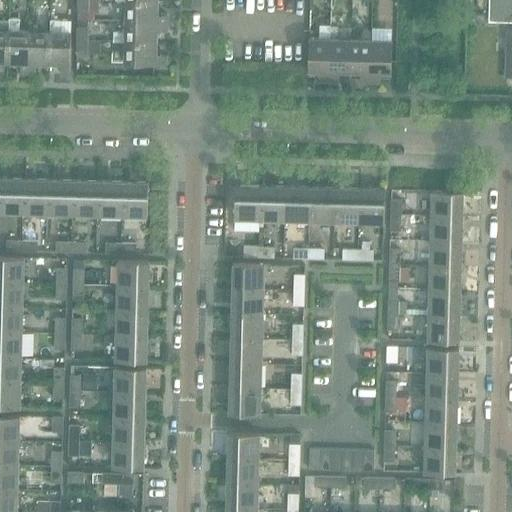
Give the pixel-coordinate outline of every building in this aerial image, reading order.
[(88,11),(88,0),(76,0),(76,11),(88,11)] [(157,14),(158,1),(126,0),(126,21),(167,22),(167,14),(157,14)] [(511,20),(511,0),(489,0),(489,20),(511,20)] [(0,60),(8,61),(10,16),(8,16),(7,19),(0,18),(0,60)] [(29,73),(30,31),(18,31),(18,16),(10,16),(8,61),(21,61),(20,72),(29,73)] [(50,62),(51,18),(49,18),(49,31),(30,31),(29,73),(37,73),(37,62),(50,62)] [(51,18),(50,62),(62,63),(62,74),(70,74),(72,32),(60,32),(60,19),(51,18)] [(329,81),(331,26),(330,26),(330,20),(324,20),(324,25),(322,25),(322,38),(309,38),(308,70),(320,71),(319,81),(329,81)] [(167,31),(167,22),(126,21),(125,30),(113,30),(112,41),(125,42),(157,43),(157,30),(167,31)] [(76,40),(99,41),(99,39),(87,39),(88,26),(76,25),(76,40)] [(350,72),(351,39),(336,39),(337,26),(331,26),(329,81),(339,81),(339,71),(350,72)] [(369,82),(371,40),(371,31),(368,30),(364,30),(361,32),(360,35),(360,39),(351,39),(350,72),(361,72),(361,82),(369,82)] [(99,53),(99,41),(76,40),(76,52),(99,53)] [(371,40),(369,82),(379,83),(380,72),(391,73),(392,40),(371,40)] [(156,56),(157,43),(125,42),(124,63),(166,64),(166,56),(156,56)] [(0,211),(23,212),(24,179),(0,177),(0,211)] [(48,213),(49,179),(24,179),(23,212),(48,213)] [(73,213),(74,180),(49,179),(48,213),(73,213)] [(98,214),(99,181),(74,180),(73,213),(98,214)] [(123,215),(123,181),(99,181),(98,214),(123,215)] [(123,181),(123,215),(147,215),(148,182),(123,181)] [(260,218),(261,185),(236,184),(235,218),(260,218)] [(285,219),(286,186),(261,185),(260,218),(285,219)] [(309,220),(310,186),(286,186),(285,219),(309,220)] [(334,220),(335,187),(310,186),(309,220),(334,220)] [(359,221),(360,188),(335,187),(334,220),(359,221)] [(360,188),(359,221),(384,222),(386,189),(360,188)] [(431,215),(463,216),(463,191),(432,190),(431,215)] [(390,214),(401,214),(401,198),(390,198),(390,214)] [(400,229),(401,214),(390,214),(389,229),(400,229)] [(462,241),(463,216),(431,215),(431,240),(462,241)] [(92,234),(92,223),(62,222),(61,233),(92,234)] [(22,250),(22,239),(6,239),(5,249),(22,250)] [(22,239),(22,250),(37,251),(37,240),(22,239)] [(72,251),(72,240),(55,240),(55,251),(72,251)] [(72,240),(72,251),(86,252),(86,241),(72,240)] [(461,266),(462,241),(431,240),(430,265),(461,266)] [(121,253),(122,242),(104,241),(104,252),(121,253)] [(122,242),(121,253),(136,253),(136,242),(122,242)] [(259,256),(259,246),(244,245),(244,256),(259,256)] [(259,246),(259,256),(274,257),(274,246),(259,246)] [(308,258),(308,247),(293,247),(292,257),(308,258)] [(308,247),(308,258),(324,258),(324,248),(308,247)] [(388,264),(399,264),(400,248),(389,247),(388,264)] [(358,259),(358,248),(341,248),(341,259),(358,259)] [(358,248),(358,259),(373,260),(373,249),(358,248)] [(0,281),(24,282),(24,257),(0,256),(0,281)] [(118,285),(149,285),(149,260),(119,260),(118,285)] [(233,288),(263,288),(264,263),(233,263),(233,288)] [(399,279),(399,264),(388,264),(388,279),(399,279)] [(461,291),(461,266),(430,265),(429,290),(461,291)] [(55,283),(66,283),(67,266),(55,266),(55,283)] [(72,283),(83,284),(84,267),(73,267),(72,283)] [(293,290),(303,290),(304,273),(293,272),(293,290)] [(0,306),(23,307),(24,282),(0,281),(0,306)] [(66,298),(66,283),(55,283),(54,298),(66,298)] [(83,299),(83,284),(72,283),(72,298),(83,299)] [(148,310),(149,285),(118,285),(117,310),(148,310)] [(263,313),(263,288),(233,288),(232,313),(263,313)] [(303,305),(303,290),(293,290),(292,304),(303,305)] [(460,316),(461,291),(429,290),(429,315),(460,316)] [(387,314),(398,314),(398,313),(406,313),(406,299),(398,299),(398,297),(388,297),(387,314)] [(0,331),(22,332),(23,307),(0,306),(0,331)] [(147,336),(148,310),(117,310),(117,335),(147,336)] [(262,338),(263,313),(232,313),(231,337),(262,338)] [(398,328),(398,314),(387,314),(387,328),(398,328)] [(459,341),(460,316),(429,315),(428,340),(459,341)] [(54,333),(65,333),(65,317),(54,316),(54,333)] [(71,333),(82,334),(82,317),(71,317),(71,333)] [(285,339),(302,339),(302,323),(292,323),(291,338),(285,338),(285,339)] [(0,356),(22,357),(22,332),(0,331),(0,356)] [(64,347),(65,333),(54,333),(54,347),(64,347)] [(81,348),(82,334),(71,333),(70,348),(81,348)] [(147,361),(147,336),(117,335),(116,360),(147,361)] [(261,363),(262,338),(231,337),(231,362),(261,363)] [(301,364),(302,339),(285,339),(285,351),(291,351),(291,364),(301,364)] [(386,361),(397,361),(397,346),(386,346),(386,361)] [(427,372),(458,373),(459,348),(428,347),(427,372)] [(0,381),(21,382),(22,357),(0,356),(0,381)] [(261,388),(261,363),(231,362),(230,387),(261,388)] [(53,383),(63,383),(64,366),(53,366),(53,383)] [(115,391),(146,392),(146,367),(116,366),(115,391)] [(385,396),(396,396),(397,370),(385,370),(385,396)] [(290,389),(301,389),(301,372),(290,372),(290,389)] [(458,398),(458,373),(427,372),(426,397),(458,398)] [(69,390),(80,390),(81,373),(70,373),(69,390)] [(0,406),(20,407),(21,382),(0,381),(0,406)] [(63,397),(63,383),(53,383),(52,397),(63,397)] [(260,413),(261,388),(230,387),(229,412),(260,413)] [(300,404),(301,389),(290,389),(289,404),(300,404)] [(80,394),(80,390),(69,390),(69,405),(80,405),(80,401),(90,401),(90,394),(80,394)] [(145,417),(146,392),(115,391),(115,417),(145,417)] [(395,410),(396,396),(385,396),(384,410),(395,410)] [(457,423),(458,398),(426,397),(426,422),(457,423)] [(0,439),(19,440),(20,415),(0,414),(0,439)] [(51,430),(62,431),(63,416),(52,416),(51,430)] [(144,442),(145,417),(115,417),(114,442),(144,442)] [(456,448),(457,423),(426,422),(425,447),(456,448)] [(68,440),(79,441),(79,423),(68,423),(68,440)] [(384,446),(394,446),(395,429),(384,428),(384,446)] [(288,459),(298,459),(299,431),(289,430),(288,459)] [(228,457),(259,458),(260,433),(229,432),(228,457)] [(0,464),(18,465),(19,440),(0,439),(0,464)] [(78,454),(79,441),(68,440),(68,454),(78,454)] [(144,468),(144,442),(114,442),(113,467),(144,468)] [(394,460),(394,446),(384,446),(383,460),(394,460)] [(456,473),(456,448),(425,447),(424,472),(456,473)] [(319,469),(320,448),(309,448),(309,469),(319,469)] [(330,470),(331,449),(320,448),(319,469),(330,470)] [(341,470),(342,449),(331,449),(330,470),(341,470)] [(352,470),(353,449),(342,449),(341,470),(352,470)] [(363,471),(364,450),(353,449),(352,470),(363,471)] [(50,466),(61,466),(62,450),(51,450),(50,466)] [(364,450),(363,471),(374,471),(374,450),(364,450)] [(258,483),(259,458),(228,457),(228,482),(258,483)] [(298,474),(298,459),(288,459),(288,474),(298,474)] [(0,489),(18,490),(18,465),(0,464),(0,489)] [(61,481),(61,466),(50,466),(50,481),(61,481)] [(67,481),(83,482),(83,470),(67,470),(67,481)] [(119,483),(119,471),(102,471),(102,482),(119,483)] [(119,471),(119,483),(133,483),(134,472),(119,471)] [(330,486),(330,474),(314,474),(314,485),(330,486)] [(330,474),(330,486),(345,486),(345,475),(330,474)] [(380,497),(380,476),(363,475),(363,487),(379,487),(378,496),(380,497)] [(380,476),(380,497),(394,497),(394,491),(404,492),(405,476),(380,476)] [(430,488),(430,477),(413,477),(413,488),(430,488)] [(430,477),(430,488),(444,489),(444,478),(430,477)] [(258,508),(258,483),(228,482),(227,507),(258,508)] [(0,511),(17,511),(18,490),(0,489),(0,511)] [(277,508),(298,509),(298,492),(287,492),(287,508),(277,508)] [(59,511),(60,500),(49,499),(48,511),(59,511)]
